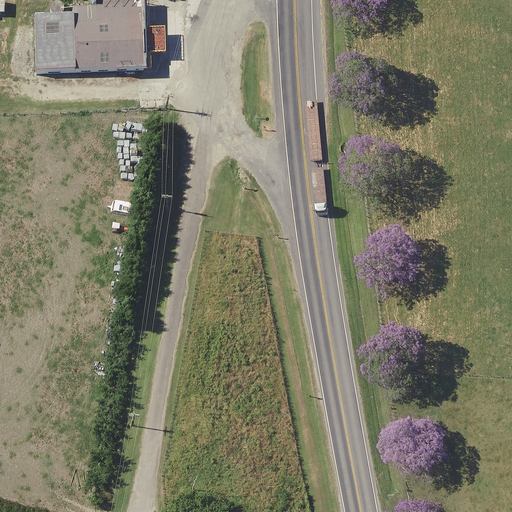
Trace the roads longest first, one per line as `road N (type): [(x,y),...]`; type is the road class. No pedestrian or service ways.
road 1 (unclassified): [(210,87),(177,285),(157,511)]
road 2 (trunk): [(311,215),(363,511)]
road 3 (trunk): [(294,0),(311,215)]
road 4 (unclassified): [(311,215),(210,87)]
